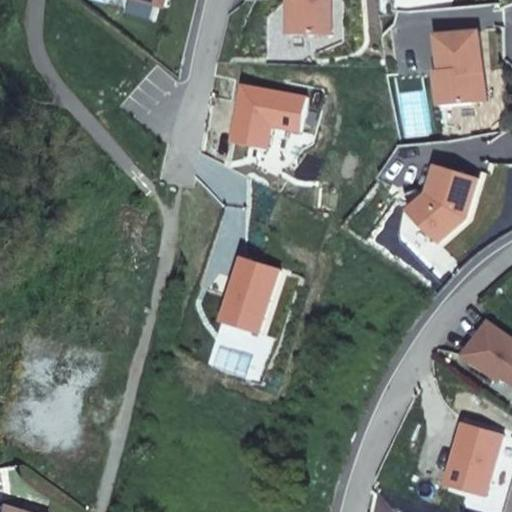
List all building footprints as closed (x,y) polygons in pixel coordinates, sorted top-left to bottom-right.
[(333,0),(292,0),(292,32),(333,32),(333,0)] [(484,29),(441,33),(445,69),(440,69),(444,105),(486,101),(483,73),(488,72),(484,29)] [(248,84),(238,141),(273,149),(277,126),(303,131),(308,97),(248,84)] [(429,205),(417,214),(441,242),(470,218),(482,179),(442,166),(429,205)] [(245,259),(225,321),(261,333),(282,271),(245,259)] [(511,334),(493,321),(468,354),(497,375),(500,370),(511,378),(511,334)] [(500,370),(497,375),(505,381),(508,376),(500,370)] [(466,423),(452,481),(487,493),(505,434),(466,423)]
